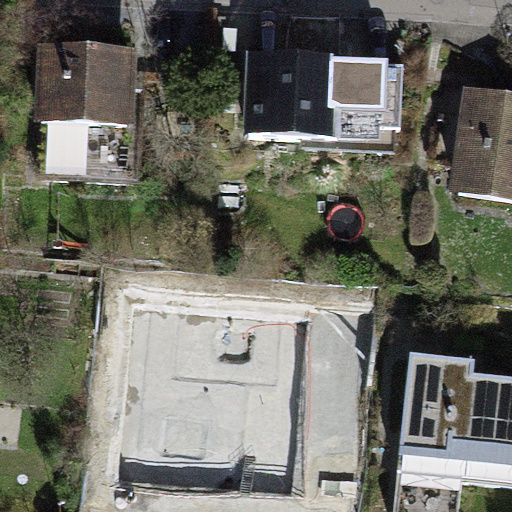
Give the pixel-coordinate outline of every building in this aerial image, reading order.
[(141,75),(30,72),(27,170),(138,173),(141,75)] [(389,85),(261,77),(255,165),(384,173),(389,85)] [(511,118),(453,107),(431,224),(511,238),(511,118)] [(184,443),(185,420),(312,422),(314,304),(136,301),(134,442),(184,443)] [(511,392),(393,380),(378,511),(452,511),(454,502),(511,507),(511,392)]
